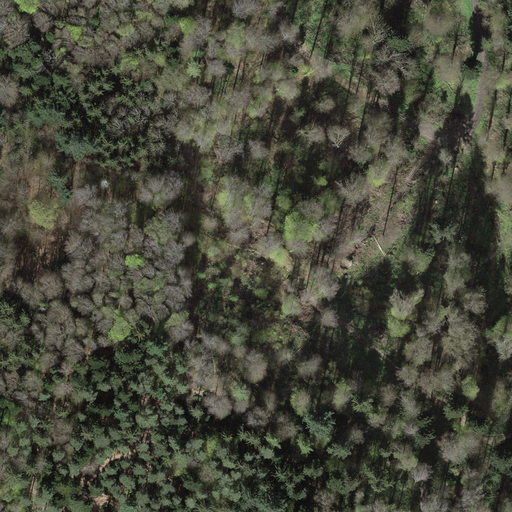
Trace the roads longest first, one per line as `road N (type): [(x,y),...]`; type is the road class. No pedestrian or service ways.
road 1 (track): [(474,0),(485,58),(481,106),(463,132),(446,137),(432,136),(305,54),(276,0)]
road 2 (track): [(511,434),(474,429),(318,314),(281,270)]
